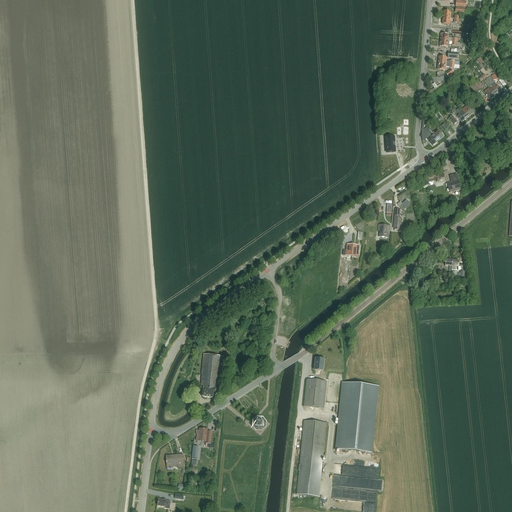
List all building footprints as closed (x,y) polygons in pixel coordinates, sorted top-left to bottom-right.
[(438,64),(455,65),(455,62),(450,61),(450,62),(446,61),(447,58),(439,57),(438,64)] [(477,81),(470,87),(476,95),(483,89),(477,81)] [(496,95),(501,91),(495,83),(490,87),(496,95)] [(491,99),(496,95),(490,87),(485,92),(491,99)] [(467,118),(473,114),(467,106),(461,111),(467,118)] [(467,118),(461,111),(459,108),(453,112),(462,123),(467,118)] [(439,123),(444,119),(438,112),(437,113),(438,114),(434,116),(439,123)] [(457,123),(453,118),(453,117),(452,116),(449,119),(454,125),(457,123)] [(433,133),(439,141),(444,137),(438,129),(433,133)] [(439,141),(433,133),(432,133),(430,130),(424,135),(433,146),(439,141)] [(394,136),(384,137),(386,153),(396,152),(394,136)] [(450,176),(452,183),(447,184),(450,193),(461,190),(458,180),(460,180),(459,177),(458,177),(457,174),(450,176)] [(402,204),(399,207),(403,211),(410,205),(406,200),(402,204)] [(402,219),(400,218),(401,210),(395,209),(393,228),(395,229),(395,230),(399,230),(399,229),(401,229),(402,219)] [(379,237),(387,238),(387,236),(389,237),(390,226),(378,225),(378,232),(380,232),(379,237)] [(220,389),(224,357),(204,355),(202,355),(202,356),(204,356),(201,374),(202,375),(201,382),(202,383),(201,389),(204,389),(203,397),(207,398),(210,399),(210,398),(215,399),(216,390),(220,389)] [(323,372),(325,360),(316,359),(314,371),(323,372)] [(324,409),(327,382),(307,380),(304,407),(324,409)] [(342,383),(335,448),(335,450),(372,453),(379,387),(342,383)] [(264,427),(264,424),(262,421),(258,421),(255,423),(255,426),(257,429),(261,429),(264,427)] [(319,497),(326,424),(304,421),(300,465),(299,465),(298,471),(299,471),(297,495),(319,497)] [(197,435),(196,441),(206,442),(206,444),(211,445),(212,432),(208,432),(208,430),(200,429),(199,431),(197,431),(197,434),(197,435)] [(178,468),(187,467),(187,465),(184,466),(183,455),(166,456),(167,465),(178,464),(178,468)] [(378,479),(379,468),(378,468),(372,469),(367,469),(367,467),(364,467),(349,466),(348,471),(349,476),(368,478),(368,481),(370,482),(370,484),(373,485),(373,487),(371,487),(373,487),(375,487),(377,487),(378,479)] [(165,507),(165,509),(170,509),(171,502),(158,500),(158,506),(165,507)]
